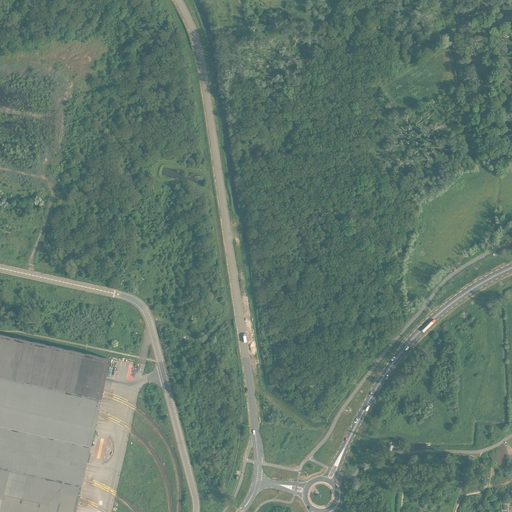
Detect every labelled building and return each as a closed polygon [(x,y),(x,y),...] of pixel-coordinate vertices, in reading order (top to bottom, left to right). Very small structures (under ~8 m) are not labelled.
[(501,18),(502,26),(504,25),(503,22),(510,22),(510,16),(505,16),(506,18),(501,18)] [(500,27),(497,31),(504,37),(507,34),(500,27)] [(499,48),(505,52),(508,48),(504,45),(506,42),(503,40),(500,45),(501,45),(499,48)] [(510,61),(507,59),(503,57),(501,61),(507,65),(508,65),(510,61)] [(509,87),(511,82),(508,80),(509,79),(506,78),(503,84),(509,87)] [(503,116),(504,116),(511,115),(511,111),(501,111),(501,116),(501,119),(504,119),(503,116)] [(0,511),(74,511),(77,501),(77,499),(78,497),(78,496),(78,495),(79,494),(78,494),(78,492),(79,488),(80,484),(81,484),(82,481),(82,479),(82,477),(86,462),(93,430),(95,421),(97,413),(98,408),(97,408),(98,406),(98,403),(98,402),(99,398),(100,399),(101,395),(101,394),(101,393),(101,392),(103,386),(105,377),(109,359),(0,334),(0,511)]
